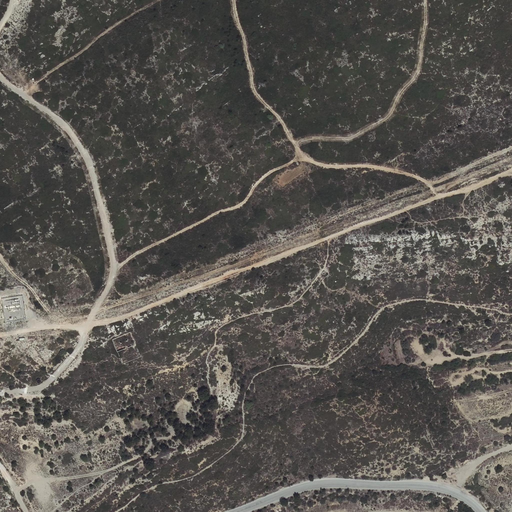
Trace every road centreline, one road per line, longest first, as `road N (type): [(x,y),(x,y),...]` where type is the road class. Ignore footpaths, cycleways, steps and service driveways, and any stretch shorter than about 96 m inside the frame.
road 1 (track): [(0,336),(48,324),(89,327),(511,169)]
road 2 (track): [(0,400),(43,391),(72,359),(113,275),(94,170),(68,126),(0,68)]
road 3 (unclassified): [(232,511),(316,482),(447,488),(481,511)]
